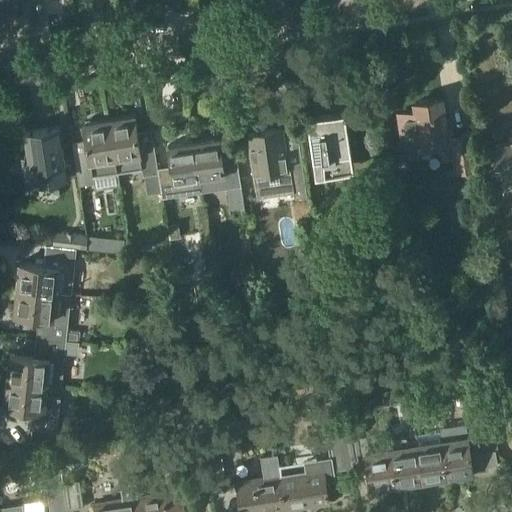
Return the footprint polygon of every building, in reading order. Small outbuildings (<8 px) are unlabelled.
[(445,118),(442,98),(415,102),(417,111),(399,113),(402,136),(420,133),(423,151),(441,148),(442,159),(454,158),(456,172),(475,169),(470,135),(452,138),(449,117),(445,118)] [(307,116),(316,174),(355,169),(346,111),(307,116)] [(140,143),(136,114),(108,118),(114,155),(117,172),(143,168),(144,174),(159,172),(154,140),(140,143)] [(94,175),(117,172),(114,155),(108,118),(84,121),(89,150),(75,153),(80,184),(95,182),(94,175)] [(29,181),(66,176),(59,125),(28,129),(31,151),(25,152),(29,181)] [(283,136),(282,127),(249,132),(255,172),(259,196),(294,191),(295,197),(308,195),(298,134),(283,136)] [(220,137),(192,141),(200,191),(200,192),(227,188),(230,209),(245,207),(238,160),(224,162),(220,137)] [(162,197),(200,192),(200,191),(192,141),(169,145),(173,170),(159,172),(162,197)] [(511,146),(497,149),(497,159),(498,165),(502,175),(511,172),(511,146)] [(393,173),(409,170),(406,152),(390,155),(393,173)] [(168,227),(170,239),(180,237),(179,225),(168,227)] [(53,245),(76,247),(87,248),(88,235),(54,232),(53,245)] [(91,236),(90,248),(111,250),(113,238),(91,236)] [(76,247),(53,245),(51,245),(49,265),(20,262),(17,287),(57,291),(58,279),(73,280),(76,247)] [(67,338),(79,340),(80,330),(68,329),(71,293),(57,292),(57,291),(17,287),(14,313),(44,316),(42,336),(67,338)] [(215,337),(213,318),(183,323),(186,341),(215,337)] [(78,350),(79,340),(67,338),(42,336),(39,356),(10,353),(8,379),(48,383),(48,384),(62,385),(65,351),(75,352),(78,350)] [(48,384),(48,383),(8,379),(5,405),(34,408),(32,428),(57,431),(61,398),(46,396),(48,384)] [(464,404),(491,400),(489,389),(462,393),(464,404)] [(336,407),(338,394),(314,391),(312,410),(326,412),(327,406),(336,407)] [(411,401),(414,416),(423,415),(420,399),(411,401)] [(465,415),(493,411),(491,400),(464,404),(465,415)] [(404,417),(414,416),(411,401),(402,402),(404,417)] [(465,415),(468,431),(495,427),(493,411),(465,415)] [(470,442),(497,438),(495,427),(468,431),(469,436),(470,442)] [(449,475),(444,440),(442,441),(440,430),(416,434),(417,440),(418,444),(424,479),(449,475)] [(471,453),(470,442),(469,436),(444,440),(449,475),(474,471),(471,453)] [(398,483),(392,448),(368,452),(365,437),(349,439),(353,467),(369,464),(372,487),(398,483)] [(424,479),(418,444),(417,440),(409,441),(408,437),(391,440),(392,448),(398,483),(424,479)] [(470,442),(471,453),(499,449),(497,438),(470,442)] [(337,469),(353,467),(349,439),(333,442),(337,469)] [(62,457),(66,463),(77,454),(73,448),(62,457)] [(261,456),(264,477),(238,481),(242,511),(263,511),(287,509),(281,474),(278,454),(261,456)] [(206,460),(211,488),(226,485),(222,458),(206,460)] [(194,490),(211,488),(206,460),(190,463),(194,490)] [(281,474),(287,509),(330,502),(324,468),(281,474)] [(80,479),(63,482),(68,510),(84,507),(80,479)] [(68,510),(63,482),(46,484),(51,511),(68,510)] [(139,496),(141,511),(185,511),(182,489),(139,496)] [(96,511),(141,511),(139,496),(95,503),(96,511)]
